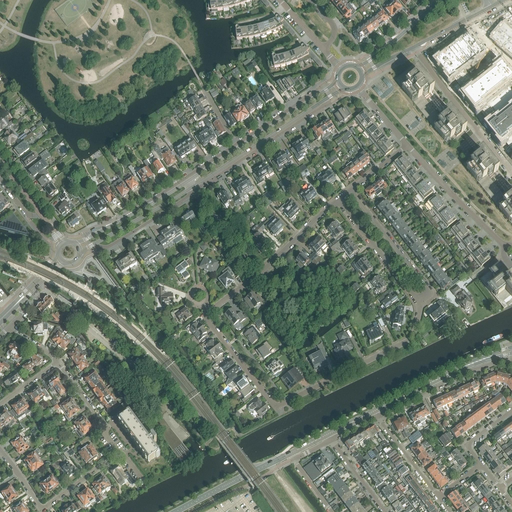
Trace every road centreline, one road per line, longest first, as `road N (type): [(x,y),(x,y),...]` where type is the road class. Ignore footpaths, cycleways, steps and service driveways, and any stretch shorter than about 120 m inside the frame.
road 1 (residential): [(420,305),(412,338),(274,405),(204,315),(253,277)]
road 2 (primary): [(275,0),(511,264)]
road 3 (primary): [(511,250),(290,0)]
road 4 (residential): [(58,362),(119,453),(42,508),(18,472)]
road 5 (residential): [(411,48),(511,174)]
road 6 (tertiary): [(320,93),(188,181)]
road 7 (tertiary): [(191,187),(323,100)]
road 8 (residential): [(194,191),(323,100)]
road 9 (residential): [(376,416),(474,369),(511,365)]
road 10 (residential): [(420,305),(427,286),(350,190)]
road 11 (residential): [(503,246),(407,145)]
road 12 (residential): [(337,200),(420,305)]
road 13 (tertiary): [(175,511),(289,454)]
road 14 (residential): [(134,375),(46,293)]
road 15 (residential): [(92,244),(105,249),(194,191)]
